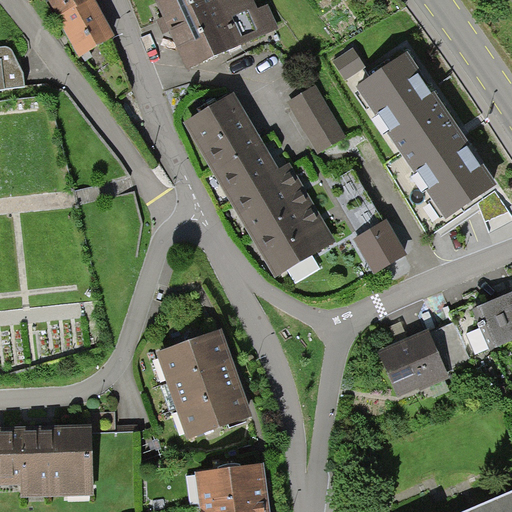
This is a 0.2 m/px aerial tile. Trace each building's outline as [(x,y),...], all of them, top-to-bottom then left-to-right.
[(47,0),(81,60),(116,40),(94,0),(93,0),(47,0)] [(158,0),(191,69),(279,28),(268,4),(259,8),(255,0),(158,0)] [(168,21),(146,29),(166,91),(188,84),(168,21)] [(4,48),(0,48),(0,90),(25,88),(24,75),(13,53),(11,50),(8,48),(4,48)] [(359,54),(338,61),(346,82),(367,74),(359,54)] [(498,185),(409,54),(357,88),(400,154),(386,165),(430,236),(484,200),(481,197),(498,185)] [(289,104),(319,154),(346,138),(316,88),(289,104)] [(233,93),(185,121),(275,278),(288,271),(297,285),(322,270),(314,256),(336,243),(290,163),(277,170),(233,93)] [(389,221),(354,241),(374,277),(410,257),(389,221)] [(511,294),(474,310),(491,353),(511,344),(511,294)] [(380,354),(400,400),(450,379),(445,369),(470,358),(455,323),(443,329),(430,334),(429,332),(380,354)] [(159,356),(190,443),(253,421),(245,400),(237,375),(226,346),(222,334),(159,356)] [(88,426),(15,429),(17,486),(18,501),(90,499),(88,426)] [(15,429),(0,429),(0,486),(17,486),(15,429)] [(197,477),(201,511),(269,511),(263,468),(197,477)] [(463,511),(511,511),(511,494),(511,492),(470,509),(463,511)]
